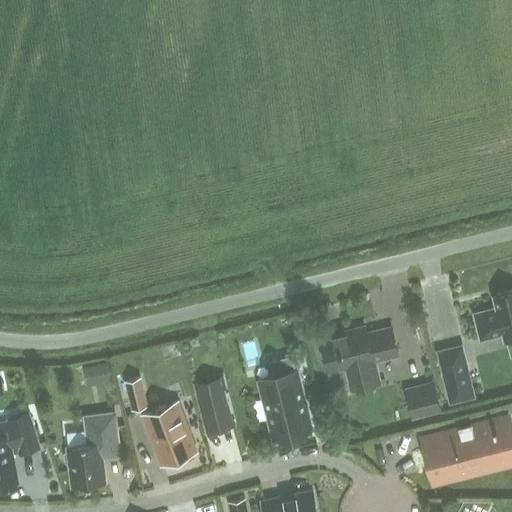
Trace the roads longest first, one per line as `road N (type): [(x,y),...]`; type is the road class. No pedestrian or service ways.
road 1 (unclassified): [(511,235),(70,341),(0,338)]
road 2 (residential): [(380,511),(353,470),(329,456),(111,511)]
